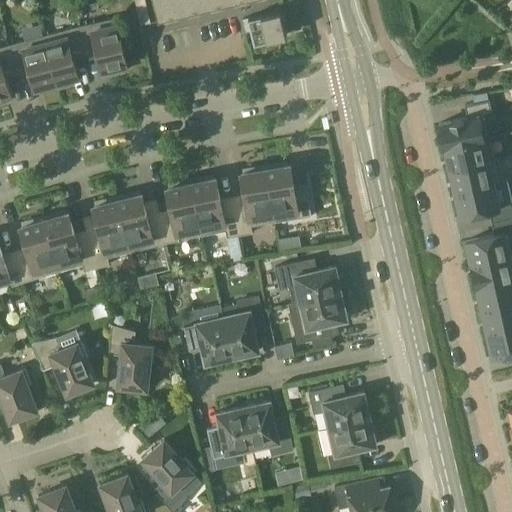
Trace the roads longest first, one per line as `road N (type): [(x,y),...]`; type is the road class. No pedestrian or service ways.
road 1 (residential): [(507,511),(406,76),(371,77)]
road 2 (residential): [(0,161),(103,129),(346,81)]
road 3 (residential): [(192,390),(415,343)]
road 4 (residential): [(454,511),(415,343)]
road 5 (residential): [(415,343),(383,211)]
road 6 (residential): [(346,81),(383,211)]
road 7 (residential): [(383,211),(371,77)]
